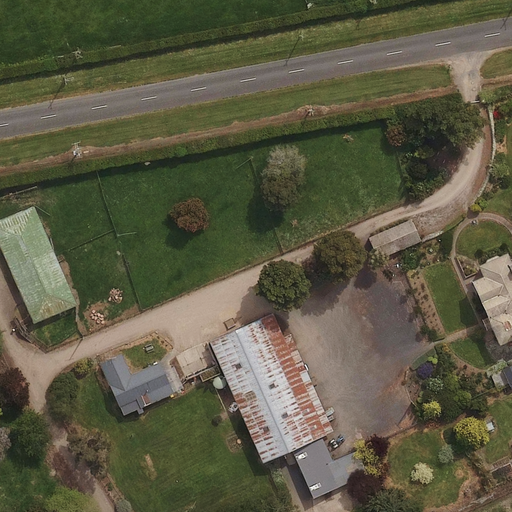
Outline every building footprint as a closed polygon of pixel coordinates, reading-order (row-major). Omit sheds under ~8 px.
[(0,222),(0,244),(4,254),(0,256),(0,260),(4,271),(10,268),(34,325),(76,307),(34,208),(0,222)] [(511,267),(508,258),(481,269),(486,282),(474,287),(501,350),(511,345),(511,267)] [(332,434),(279,313),(210,344),(265,467),(293,455),(313,500),(367,477),(356,453),(332,464),(321,439),(332,434)] [(132,377),(122,357),(101,367),(125,418),(175,395),(161,363),(132,377)] [(511,387),(511,362),(502,366),(511,388),(511,387)]
